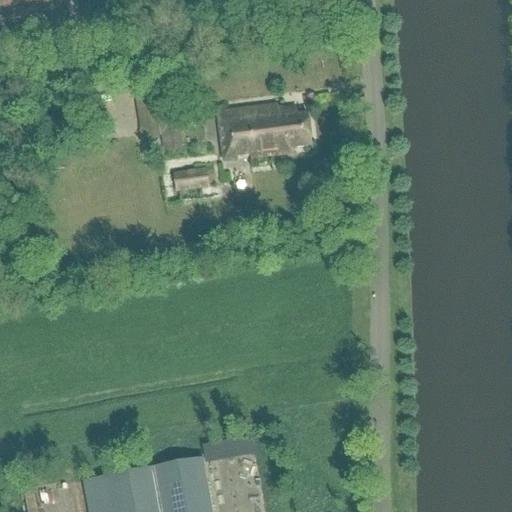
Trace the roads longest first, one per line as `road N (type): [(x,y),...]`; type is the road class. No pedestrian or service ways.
road 1 (unclassified): [(379,511),(375,134),(364,0)]
road 2 (unclassified): [(0,56),(299,0)]
